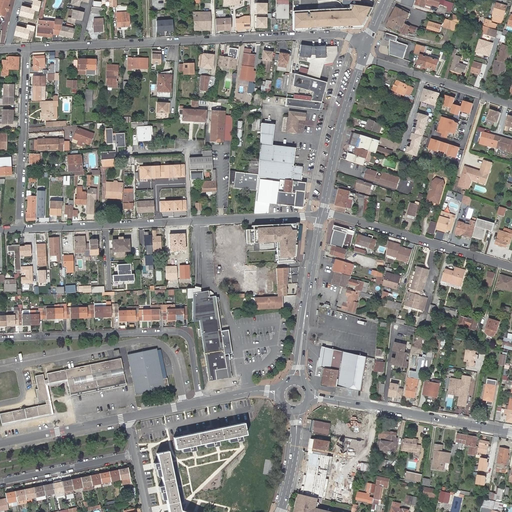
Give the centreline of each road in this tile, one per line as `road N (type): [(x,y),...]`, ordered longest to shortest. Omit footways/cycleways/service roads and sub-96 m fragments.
road 1 (residential): [(365,48),(341,33),(26,47)]
road 2 (residential): [(18,228),(321,217)]
road 3 (residential): [(200,402),(190,340),(179,332),(0,339)]
road 4 (residential): [(310,395),(511,432)]
road 5 (residential): [(511,268),(322,212)]
road 6 (residential): [(26,47),(18,228)]
road 7 (secondary): [(365,48),(322,212)]
road 8 (secondary): [(321,217),(298,379)]
road 9 (residential): [(365,48),(371,59),(511,104)]
road 10 (residential): [(134,454),(0,481)]
road 11 (residential): [(126,417),(0,444)]
